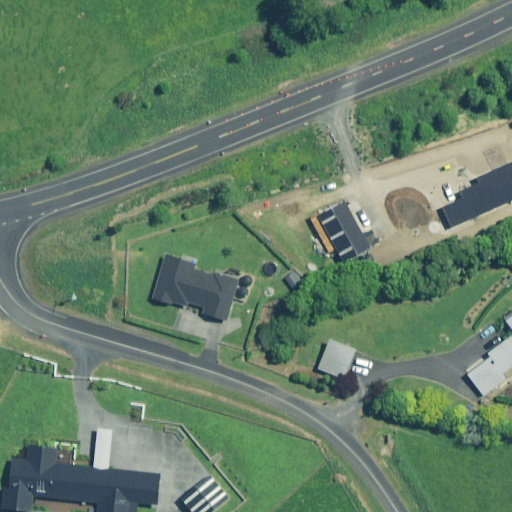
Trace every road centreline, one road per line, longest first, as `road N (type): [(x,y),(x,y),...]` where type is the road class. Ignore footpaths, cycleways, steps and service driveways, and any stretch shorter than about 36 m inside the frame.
road 1 (unclassified): [(511,12),(321,98),(98,185),(0,212)]
road 2 (unclassified): [(398,511),(374,470),(324,422),(263,390),(44,320),(0,277)]
